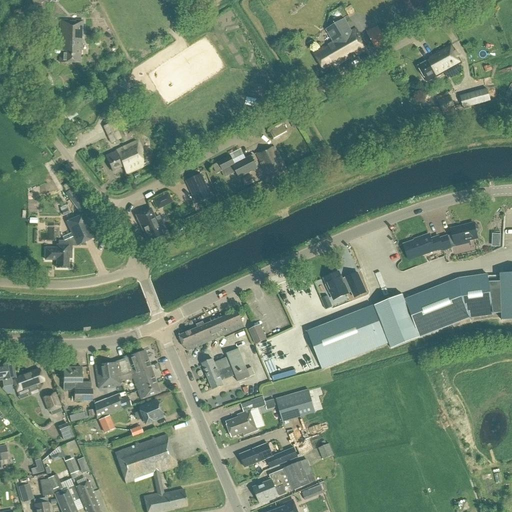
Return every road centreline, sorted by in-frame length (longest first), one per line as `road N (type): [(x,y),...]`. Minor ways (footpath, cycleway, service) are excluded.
road 1 (unclassified): [(109,212),(459,11)]
road 2 (track): [(138,267),(398,155),(449,139),(511,136)]
road 3 (tertiary): [(160,325),(390,219),(511,191)]
road 4 (tertiary): [(237,511),(160,325)]
road 5 (unclassified): [(109,212),(0,75)]
road 6 (tertiary): [(160,325),(110,342),(0,343)]
road 7 (unclassified): [(138,267),(85,284),(0,283)]
road 8 (unknown): [(382,282),(511,258)]
